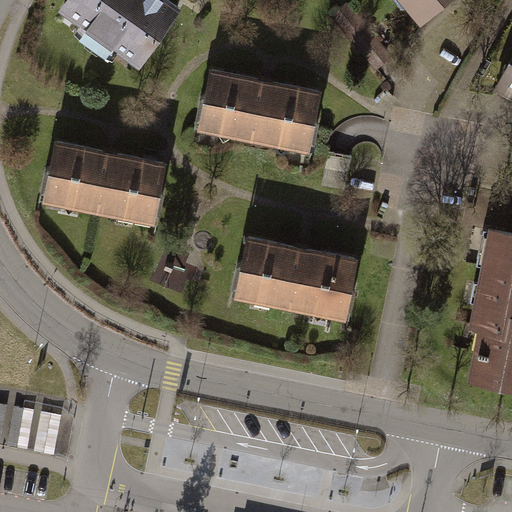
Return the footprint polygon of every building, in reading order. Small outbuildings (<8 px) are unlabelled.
[(179,8),(168,0),(72,0),(66,9),(140,61),(179,8)] [(392,0),(416,24),(445,0),(392,0)] [(511,58),(497,87),(511,95),(511,58)] [(261,76),(211,66),(200,125),(310,147),(322,88),(275,79),(261,76)] [(145,158),(57,140),(45,196),(155,219),(167,163),(145,158)] [(477,346),(472,376),(511,383),(511,233),(495,230),(488,265),(487,264),(484,281),(488,282),(485,301),(478,300),(474,323),(489,326),(485,348),(477,346)] [(298,245),(248,234),(236,291),(346,313),(357,257),(314,248),(298,245)] [(0,435),(48,442),(53,408),(0,400),(0,435)] [(263,425),(174,405),(161,465),(249,485),(263,425)]
